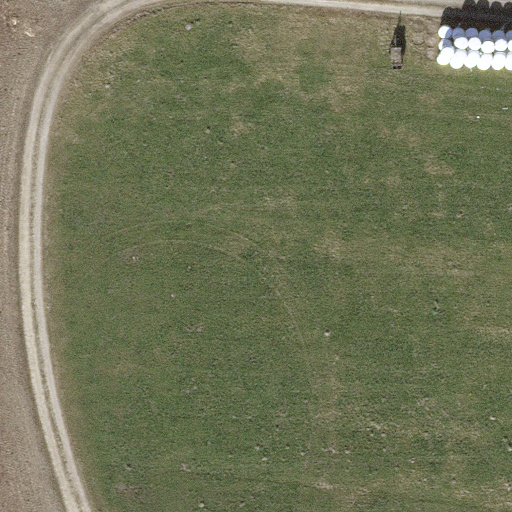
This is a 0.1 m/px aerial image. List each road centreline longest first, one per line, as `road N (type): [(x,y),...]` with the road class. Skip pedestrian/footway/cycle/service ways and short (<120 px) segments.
road 1 (track): [(78,511),(44,391),(39,176),(65,47),(150,0)]
road 2 (track): [(267,0),(511,23)]
